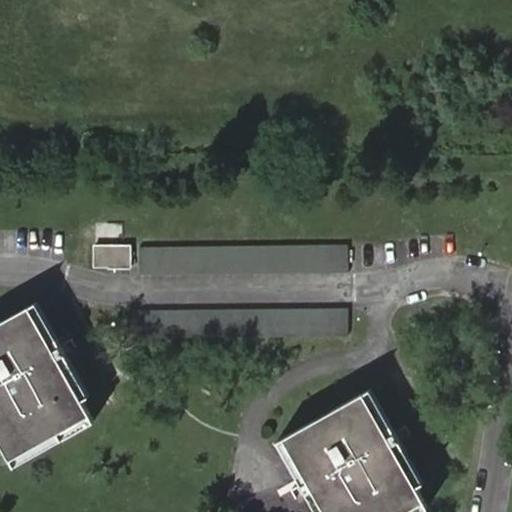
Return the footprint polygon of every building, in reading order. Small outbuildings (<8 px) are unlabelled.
[(139,244),(140,271),(351,269),(351,241),(139,244)] [(96,243),(96,264),(133,263),(133,243),(96,243)] [(87,390),(64,351),(60,343),(35,300),(29,304),(82,393),(87,390)] [(91,409),(82,393),(29,304),(0,319),(0,438),(9,455),(91,409)] [(140,307),(141,335),(353,332),(352,304),(140,307)] [(60,343),(64,351),(70,347),(66,340),(60,343)] [(423,480),(401,438),(396,429),(372,386),(364,390),(417,484),(423,480)] [(395,511),(424,496),(417,484),(364,390),(285,433),(329,511),(395,511)] [(95,417),(91,409),(9,455),(14,463),(95,417)] [(396,429),(401,438),(407,434),(401,426),(396,429)] [(329,511),(285,433),(278,438),(301,480),(307,490),(319,511),(329,511)] [(307,490),(301,480),(295,484),(301,493),(307,490)] [(416,511),(429,505),(424,496),(395,511),(416,511)]
